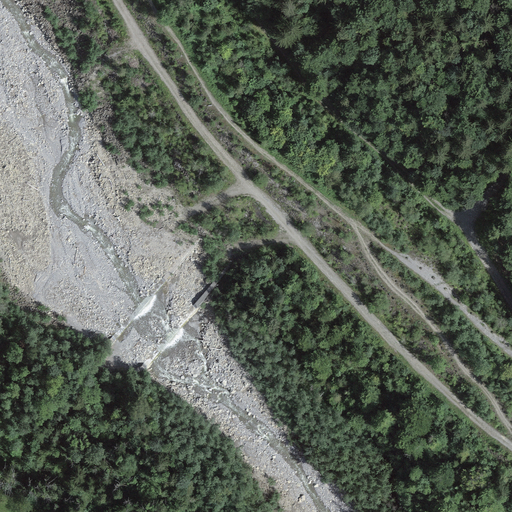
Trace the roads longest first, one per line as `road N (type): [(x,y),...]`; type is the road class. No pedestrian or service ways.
road 1 (track): [(119,0),(232,168),(284,228),(450,398),(511,445)]
road 2 (track): [(245,0),(337,115),(468,233),(511,304)]
road 3 (track): [(356,223),(377,270),(420,310),(511,431)]
